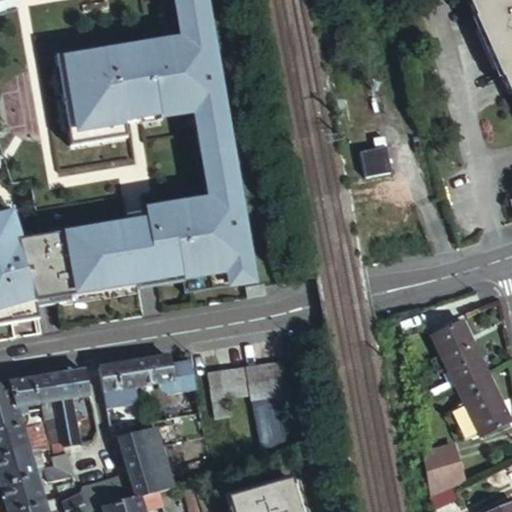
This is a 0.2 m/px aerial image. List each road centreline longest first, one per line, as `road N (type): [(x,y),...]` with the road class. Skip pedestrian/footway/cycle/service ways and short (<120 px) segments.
road 1 (unclassified): [(0,361),(322,306),(511,261)]
road 2 (residential): [(437,0),(472,193),(511,257)]
